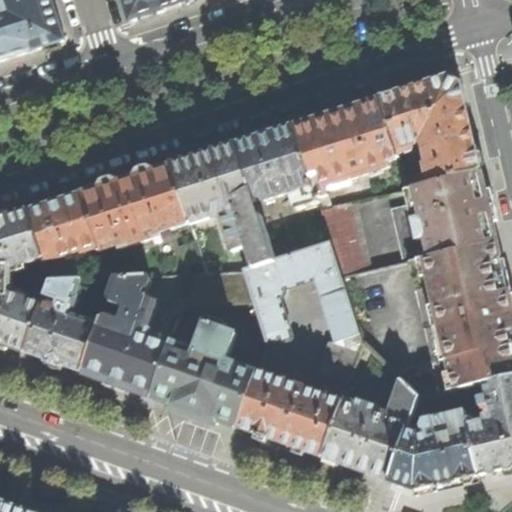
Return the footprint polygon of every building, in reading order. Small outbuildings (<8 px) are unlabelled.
[(66,42),(52,0),(0,0),(0,5),(1,7),(0,7),(0,63),(18,57),(66,42)] [(125,0),(132,21),(182,5),(197,0),(125,0)] [(420,88),(381,100),(398,156),(405,153),(404,150),(421,144),(422,147),(427,152),(430,162),(426,163),(432,183),(481,171),(462,86),(449,78),(420,88)] [(339,113),(295,127),(318,200),(328,197),(325,186),(346,179),(347,181),(389,168),(388,163),(399,159),(398,156),(381,100),(339,113)] [(267,136),(238,145),(255,200),(264,198),(265,202),(285,196),(282,189),(291,186),(297,190),(293,196),(298,211),(319,205),(318,200),(295,127),(267,136)] [(205,156),(173,166),(191,223),(192,224),(213,218),(223,218),(234,252),(249,248),(256,269),(275,263),(261,218),(252,222),(246,205),(256,201),(255,200),(238,145),(205,156)] [(125,181),(83,194),(100,249),(101,252),(134,242),(135,246),(150,241),(149,237),(191,223),(173,166),(125,181)] [(410,191),(405,192),(409,205),(391,210),(405,264),(411,262),(498,242),(489,205),(481,171),(432,183),(414,187),(410,191)] [(100,249),(83,194),(55,203),(30,211),(45,259),(47,264),(82,253),(83,254),(100,249)] [(373,271),(357,203),(321,211),(332,245),(343,278),(373,271)] [(2,220),(0,220),(0,343),(2,344),(28,353),(43,310),(44,307),(12,295),(10,290),(12,288),(13,284),(13,281),(12,279),(11,277),(10,276),(12,270),(45,259),(30,211),(2,220)] [(197,242),(180,248),(187,267),(204,261),(197,242)] [(411,262),(426,330),(511,310),(511,302),(506,275),(498,242),(411,262)] [(317,282),(338,344),(325,385),(327,386),(324,395),(259,372),(259,373),(239,428),(280,442),(324,458),(344,402),(359,358),(364,345),(343,278),(332,245),(275,263),(256,269),(247,272),(256,301),(269,343),(273,343),(281,340),(282,343),(285,344),(292,342),(293,339),(281,301),(285,291),(317,282)] [(187,305),(256,301),(247,272),(198,275),(187,305)] [(104,319),(101,325),(84,373),(117,385),(154,398),(174,343),(156,337),(149,330),(158,306),(156,302),(142,297),(145,290),(147,291),(149,289),(151,288),(152,285),(152,282),(151,281),(149,279),(149,277),(118,279),(110,300),(113,305),(126,310),(122,322),(109,317),(104,319)] [(55,314),(43,310),(28,353),(57,364),(84,373),(101,325),(73,315),(78,301),(76,300),(82,281),(53,283),(47,298),(60,302),(55,314)] [(434,363),(393,373),(402,383),(419,399),(450,392),(461,389),(472,387),(486,384),(511,377),(511,310),(426,330),(434,363)] [(197,352),(174,343),(154,398),(197,413),(239,428),(259,373),(229,363),(238,335),(207,324),(197,352)] [(366,361),(370,351),(364,345),(359,358),(366,361)] [(511,377),(486,384),(492,415),(489,415),(487,417),(478,419),(479,425),(469,427),(480,477),(511,469),(511,377)] [(344,402),(324,458),(357,470),(390,481),(408,431),(419,399),(402,383),(391,418),(375,412),(376,408),(360,403),(359,407),(344,402)] [(475,399),(472,387),(461,389),(463,401),(475,399)] [(453,404),(463,401),(461,389),(450,392),(453,404)] [(480,477),(469,427),(468,422),(459,424),(458,421),(444,424),(443,418),(426,422),(424,427),(425,434),(421,435),(408,431),(390,481),(404,486),(418,491),(451,484),(460,482),(480,477)]
